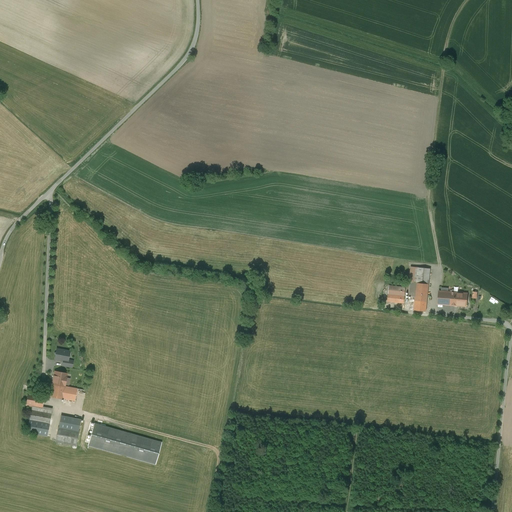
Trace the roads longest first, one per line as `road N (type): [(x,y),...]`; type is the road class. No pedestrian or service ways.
road 1 (unclassified): [(0,255),(10,230),(188,54),(197,0)]
road 2 (track): [(211,511),(216,450),(70,409)]
